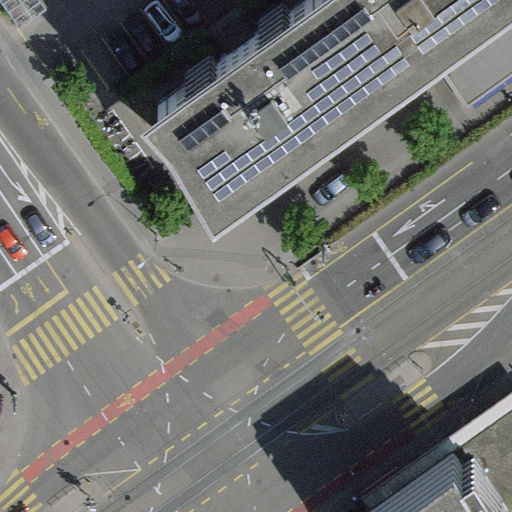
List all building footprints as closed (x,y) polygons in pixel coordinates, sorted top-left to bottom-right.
[(374,71),(325,0),(302,0),(160,101),(220,182),(374,71)] [(325,0),(374,71),(424,35),(472,0),(325,0)] [(511,70),(511,0),(472,0),(424,35),(470,101),(511,70)] [(511,511),(511,405),(457,444),(500,511),(511,511)] [(500,511),(457,444),(370,503),(375,511),(500,511)]
